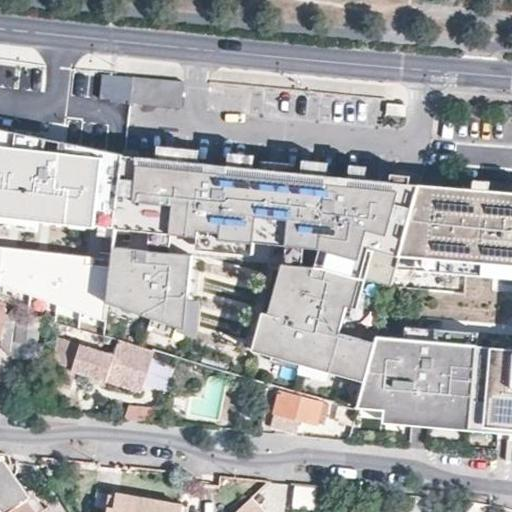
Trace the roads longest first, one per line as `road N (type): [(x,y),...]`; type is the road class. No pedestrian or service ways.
road 1 (residential): [(511,487),(302,453),(275,461),(95,432),(0,434)]
road 2 (tertiary): [(0,27),(511,77)]
